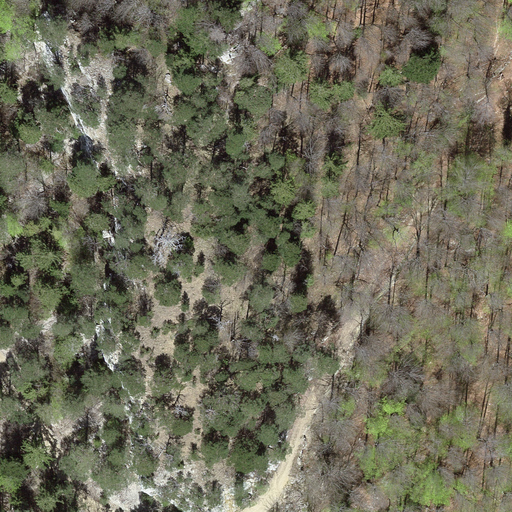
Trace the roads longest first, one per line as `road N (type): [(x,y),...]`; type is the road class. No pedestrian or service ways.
road 1 (track): [(489,100),(360,291),(277,483),(251,511)]
road 2 (track): [(107,511),(71,475),(0,340)]
